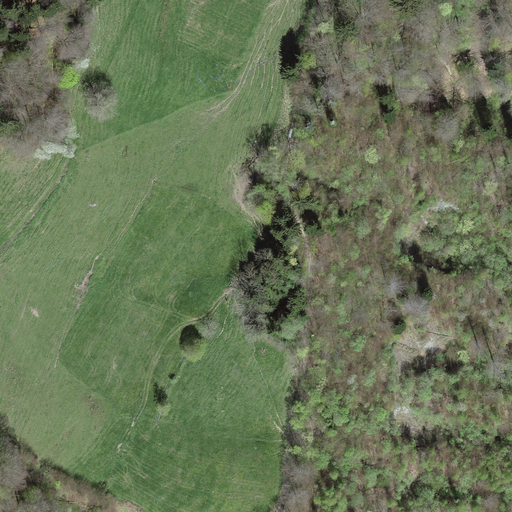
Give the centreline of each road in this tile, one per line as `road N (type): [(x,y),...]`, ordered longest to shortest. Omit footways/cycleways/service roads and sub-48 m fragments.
road 1 (track): [(318,0),(288,155),(289,199),(310,267),(304,367),(277,511)]
road 2 (track): [(0,252),(59,178),(134,0)]
